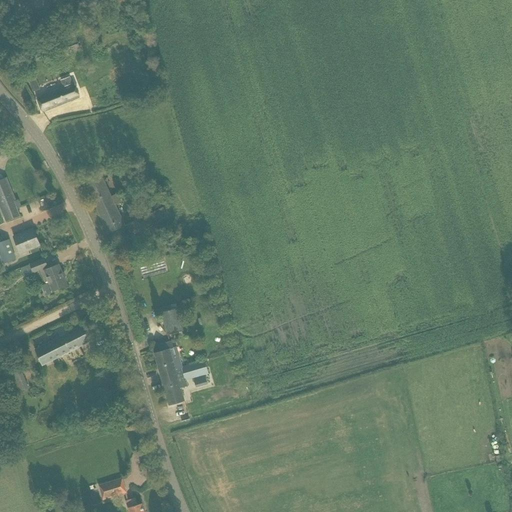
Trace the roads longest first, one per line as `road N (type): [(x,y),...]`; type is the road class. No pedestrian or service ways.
road 1 (tertiary): [(183,511),(111,287)]
road 2 (tertiary): [(111,287),(51,155),(0,88)]
road 3 (unclassified): [(0,341),(111,287)]
